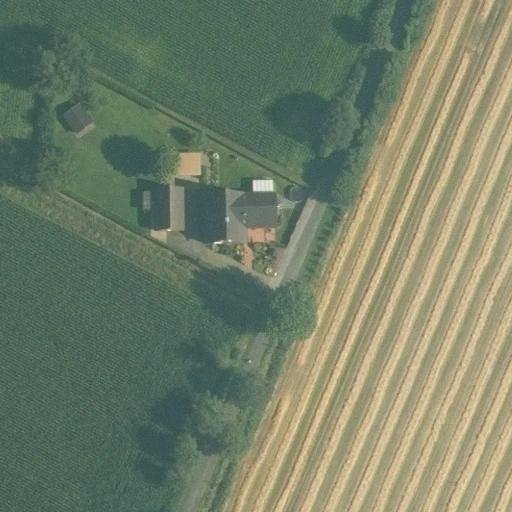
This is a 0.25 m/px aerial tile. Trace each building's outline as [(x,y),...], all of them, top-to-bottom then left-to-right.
[(85,104),(67,118),(80,136),(99,123),(85,104)] [(186,178),(208,177),(207,153),(185,154),(186,178)] [(179,232),(179,192),(155,192),(155,195),(155,212),(155,233),(179,232)] [(155,195),(142,195),(142,212),(155,212),(155,195)] [(240,200),(240,198),(204,199),(205,246),(241,245),(241,229),(253,229),(253,228),(269,227),(269,229),(272,229),(272,199),(240,200)]
